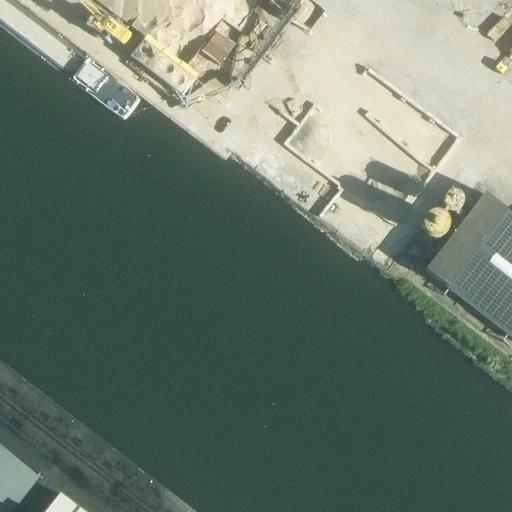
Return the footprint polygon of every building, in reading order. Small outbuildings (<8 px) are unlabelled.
[(223,30),(207,48),(223,62),(239,43),(223,30)] [(511,218),(483,196),(424,273),(511,340),(511,218)] [(384,235),(393,225),(381,213),(371,224),(384,235)] [(0,441),(0,511),(14,511),(43,471),(0,441)] [(46,511),(80,511),(59,496),(46,511)]
